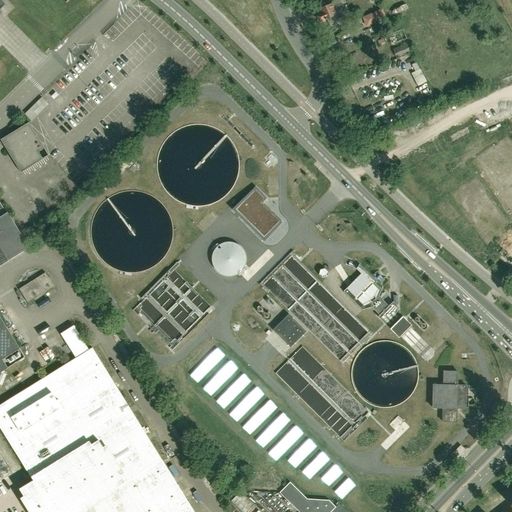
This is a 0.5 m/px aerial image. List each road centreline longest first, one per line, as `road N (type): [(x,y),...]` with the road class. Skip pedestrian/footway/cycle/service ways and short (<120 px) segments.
road 1 (unknown): [(297,235),(371,239),(488,359),(493,386),(461,439),(433,460),(388,461),(367,449),(321,445),(280,464),(262,463),(161,362),(221,306)]
road 2 (secondary): [(494,320),(291,127)]
road 3 (secondary): [(291,127),(159,0)]
road 4 (unclassified): [(291,127),(316,94),(319,74),(278,0)]
